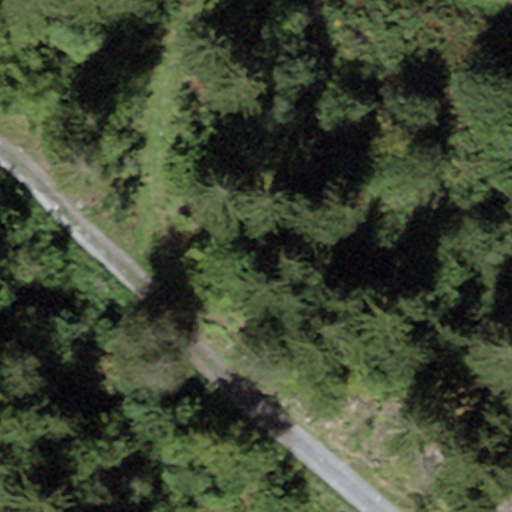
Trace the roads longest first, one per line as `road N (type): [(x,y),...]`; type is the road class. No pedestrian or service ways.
road 1 (track): [(0,148),(28,165),(143,302),(380,511)]
road 2 (track): [(143,302),(155,107),(166,65),(217,0)]
